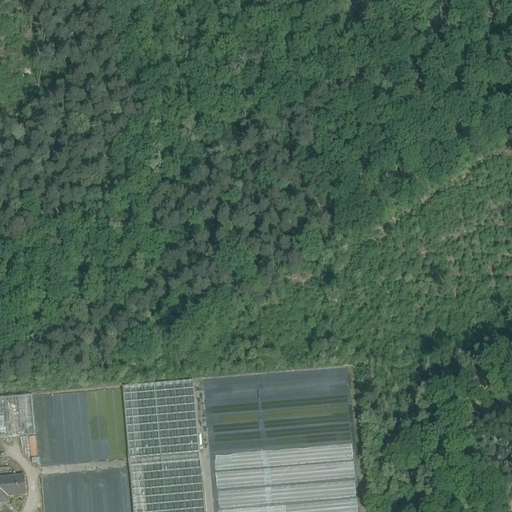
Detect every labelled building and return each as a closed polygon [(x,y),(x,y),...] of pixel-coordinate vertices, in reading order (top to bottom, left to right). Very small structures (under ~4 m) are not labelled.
[(131,459),(132,467),(136,511),(207,511),(195,381),(125,388),(131,459)] [(99,390),(106,461),(129,459),(122,388),(99,390)] [(77,392),(84,463),(102,462),(95,390),(77,392)] [(56,394),(62,465),(81,463),(74,392),(56,394)] [(40,467),(59,466),(53,394),(34,396),(40,467)] [(32,396),(0,398),(0,438),(0,439),(35,436),(32,396)] [(36,441),(28,441),(30,462),(37,462),(36,441)] [(60,474),(63,473),(81,472),(84,471),(102,470),(106,469),(129,467),(132,467),(131,459),(129,459),(106,461),(102,462),(84,463),(81,463),(62,465),(59,466),(40,467),(41,475),(60,474)] [(133,511),(129,467),(106,469),(110,511),(133,511)] [(105,511),(102,470),(84,471),(87,511),(105,511)] [(84,511),(81,472),(63,473),(66,511),(84,511)] [(62,511),(60,474),(41,475),(44,511),(62,511)] [(24,477),(0,479),(0,504),(3,504),(2,498),(26,495),(24,477)]
